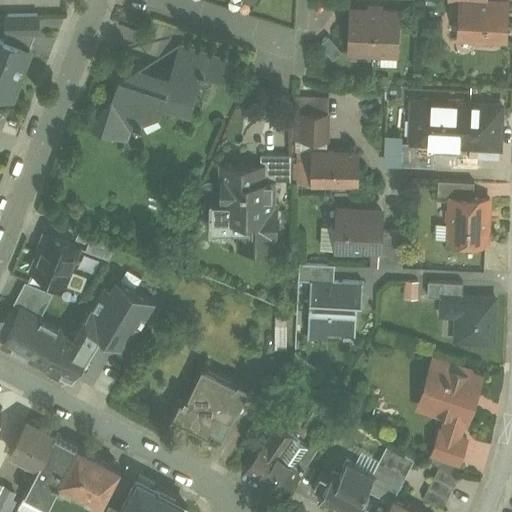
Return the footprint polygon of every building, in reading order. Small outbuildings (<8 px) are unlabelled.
[(486,1),(466,0),(461,0),(461,1),(459,37),(474,38),(478,42),(486,43),(490,39),(505,39),(507,2),(486,1)] [(368,10),(351,10),(349,52),(398,54),(399,12),(381,11),(382,7),(369,7),(368,10)] [(39,32),(38,14),(6,15),(7,32),(36,32),(39,32)] [(36,32),(7,32),(4,40),(29,50),(36,32)] [(342,52),(329,36),(320,44),(333,60),(342,52)] [(4,40),(0,38),(0,91),(6,94),(18,90),(13,78),(10,77),(12,72),(18,75),(19,73),(18,73),(19,71),(22,70),(20,66),(21,65),(24,66),(30,50),(29,50),(4,40)] [(172,67),(146,80),(145,78),(141,80),(133,77),(138,64),(120,73),(112,98),(89,123),(127,138),(130,129),(142,123),(141,121),(159,112),(164,98),(191,106),(202,72),(230,81),(236,61),(180,43),(172,67)] [(502,105),(413,100),(410,143),(500,148),(502,105)] [(328,113),(302,112),(300,182),(311,182),(311,151),(327,151),(328,113)] [(473,149),(473,157),(502,158),(503,149),(473,149)] [(327,151),(311,151),(311,182),(359,182),(359,151),(327,151)] [(292,154),(261,154),(261,164),(260,180),(274,180),(291,180),(292,154)] [(261,164),(225,163),(224,196),(221,196),(220,219),(249,219),(249,248),(271,248),(271,247),(270,247),(270,236),(277,236),(277,207),(274,207),(274,180),(260,180),(261,164)] [(474,181),(438,180),(438,197),(451,198),(452,197),(474,197),(474,181)] [(474,197),(452,197),(451,198),(451,206),(448,209),(448,219),(451,222),(450,240),(486,242),(487,213),(489,213),(490,198),(474,197)] [(382,210),(338,208),(336,246),(339,250),(354,251),(357,248),(379,249),(380,249),(381,229),(382,210)] [(404,230),(381,229),(380,249),(379,249),(379,265),(402,266),(404,230)] [(79,245),(45,232),(38,249),(40,250),(32,270),(64,282),(79,245)] [(118,242),(93,232),(86,249),(108,257),(118,242)] [(487,270),(509,270),(509,245),(487,246),(487,270)] [(335,263),(299,261),(299,278),(311,279),(311,278),(334,279),(335,263)] [(62,328),(43,363),(72,377),(101,332),(127,348),(156,300),(112,274),(92,306),(91,305),(74,333),(62,328)] [(334,279),(311,278),(311,279),(310,300),(314,300),(313,308),(309,308),(308,337),(309,337),(310,327),(326,328),(326,331),(356,332),(357,302),(362,302),(363,281),(334,279)] [(463,281),(428,279),(427,295),(443,295),(443,294),(463,295),(463,281)] [(14,303),(21,307),(41,317),(54,292),(25,281),(14,303)] [(463,295),(443,294),(443,295),(442,313),(457,313),(456,339),(493,340),(495,297),(463,295)] [(3,342),(43,363),(62,328),(41,317),(21,307),(3,342)] [(287,325),(275,324),(275,347),(286,347),(287,325)] [(470,368),(434,357),(430,368),(432,373),(433,374),(426,394),(442,399),(438,410),(447,413),(442,427),(460,433),(465,419),(467,419),(481,375),(469,371),(470,368)] [(237,383),(202,365),(188,395),(185,393),(183,399),(185,400),(180,408),(201,419),(200,421),(223,433),(240,398),(242,399),(249,386),(238,380),(237,383)] [(27,419),(11,450),(16,453),(14,458),(28,465),(30,461),(39,465),(55,433),(27,419)] [(294,433),(278,422),(265,442),(264,441),(246,469),(284,495),(321,441),(316,438),(309,448),(304,444),(302,448),(290,440),(294,433)] [(442,427),(440,427),(432,452),(459,461),(467,436),(460,433),(442,427)] [(39,465),(25,492),(49,504),(62,480),(60,479),(78,445),(55,433),(39,465)] [(122,467),(78,445),(60,479),(62,480),(78,489),(75,493),(87,500),(90,494),(104,501),(122,467)] [(404,452),(381,495),(392,501),(394,497),(414,458),(404,452)] [(321,500),(345,511),(363,511),(374,493),(370,491),(379,475),(349,460),(342,475),(336,472),(321,500)] [(459,475),(440,465),(423,496),(443,507),(459,475)] [(156,485),(137,475),(120,509),(118,511),(183,511),(187,505),(155,488),(156,485)] [(422,511),(394,497),(392,501),(386,511),(422,511)]
